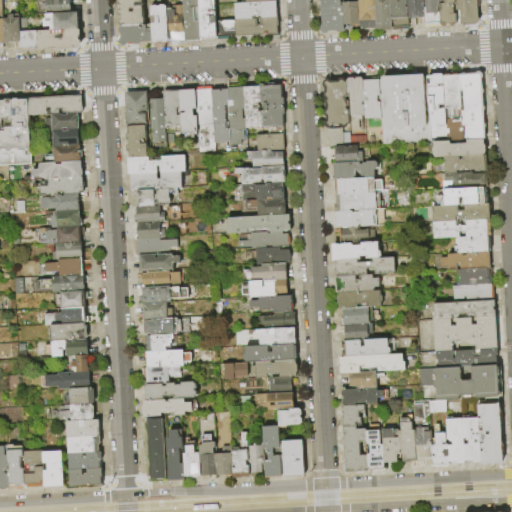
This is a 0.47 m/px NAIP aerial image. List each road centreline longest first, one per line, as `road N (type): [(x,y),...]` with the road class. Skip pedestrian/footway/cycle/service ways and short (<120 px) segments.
road 1 (residential): [(511,45),(0,74)]
road 2 (residential): [(97,0),(125,494)]
road 3 (residential): [(298,0),(325,482)]
road 4 (residential): [(497,0),(511,254)]
road 5 (tertiary): [(325,482),(125,494)]
road 6 (tertiary): [(511,471),(325,482)]
road 7 (tertiary): [(345,511),(511,502)]
road 8 (tertiary): [(125,494),(0,500)]
